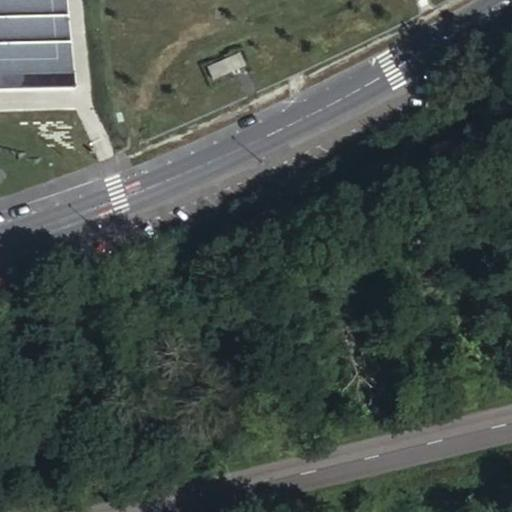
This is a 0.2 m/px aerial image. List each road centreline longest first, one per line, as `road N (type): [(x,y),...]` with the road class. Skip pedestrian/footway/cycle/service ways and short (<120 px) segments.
road 1 (unclassified): [(0,243),(191,170),(367,85),(511,0)]
road 2 (tertiary): [(511,424),(149,511)]
